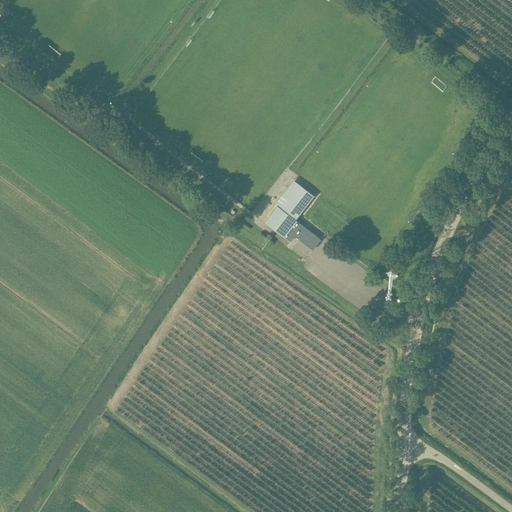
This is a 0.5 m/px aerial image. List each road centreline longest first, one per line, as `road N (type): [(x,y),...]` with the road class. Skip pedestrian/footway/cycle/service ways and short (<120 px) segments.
road 1 (tertiary): [(402,448),(407,356),(421,292),(480,165),(511,118)]
road 2 (unclassified): [(511,508),(433,453),(402,448)]
